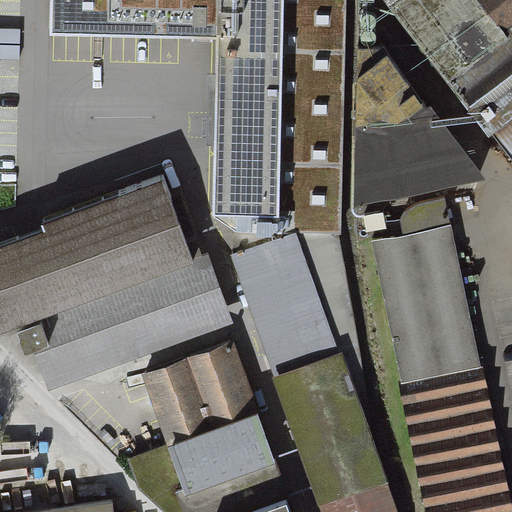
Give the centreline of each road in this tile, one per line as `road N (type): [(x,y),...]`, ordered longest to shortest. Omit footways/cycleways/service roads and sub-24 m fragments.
road 1 (unknown): [(325,511),(181,168),(147,146)]
road 2 (residential): [(0,356),(151,511)]
road 3 (unknown): [(147,146),(66,89),(47,54),(42,0)]
